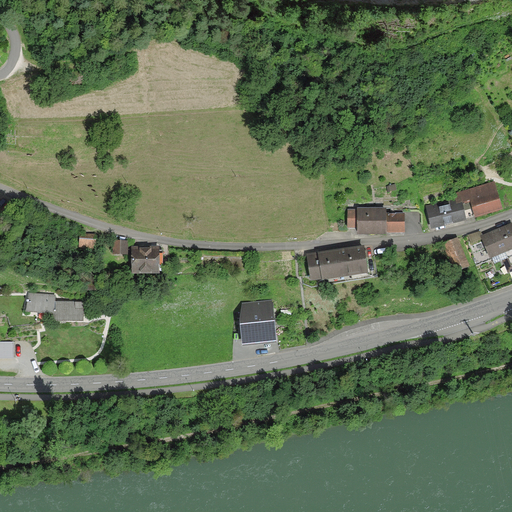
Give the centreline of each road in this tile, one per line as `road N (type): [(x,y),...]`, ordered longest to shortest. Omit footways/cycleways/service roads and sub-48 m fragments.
road 1 (residential): [(511,212),(417,240),(199,245),(94,225),(0,187)]
road 2 (tertiary): [(0,383),(235,369),(511,297)]
road 3 (track): [(224,16),(79,63),(11,61)]
